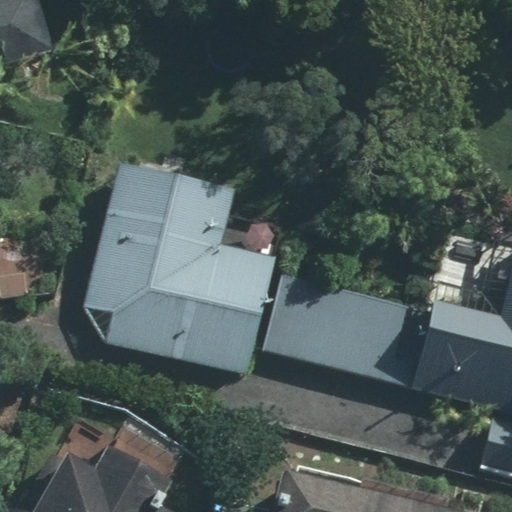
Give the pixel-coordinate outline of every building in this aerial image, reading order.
[(28,0),(0,0),(0,72),(47,57),(28,0)] [(238,385),(266,272),(212,259),(225,207),(115,180),(74,345),(238,385)] [(511,254),(494,327),(289,276),(271,348),(511,408),(511,254)] [(142,511),(153,492),(96,460),(84,483),(54,466),(28,511),(142,511)] [(263,511),(397,511),(271,482),(263,511)]
